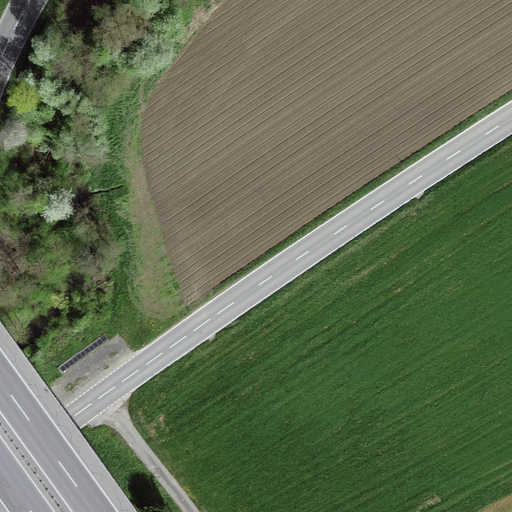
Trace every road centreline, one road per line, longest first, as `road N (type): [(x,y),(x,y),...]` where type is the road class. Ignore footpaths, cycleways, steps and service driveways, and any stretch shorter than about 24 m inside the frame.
road 1 (secondary): [(0,473),(203,322),(511,117)]
road 2 (motorway): [(91,511),(0,386)]
road 3 (track): [(191,511),(101,396)]
